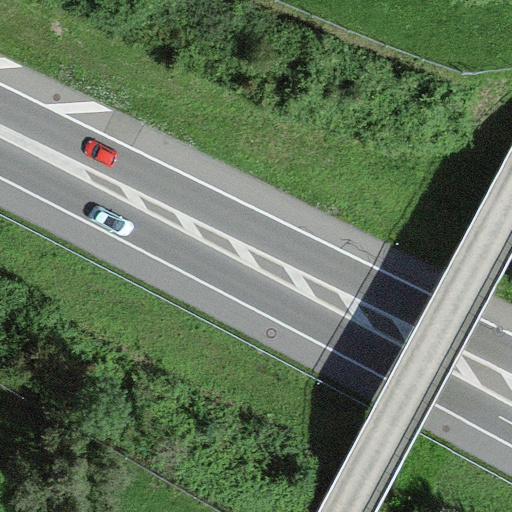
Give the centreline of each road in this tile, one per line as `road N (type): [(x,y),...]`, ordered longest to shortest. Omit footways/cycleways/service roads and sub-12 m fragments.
road 1 (trunk): [(0,152),(511,425)]
road 2 (trunk): [(511,364),(0,121)]
